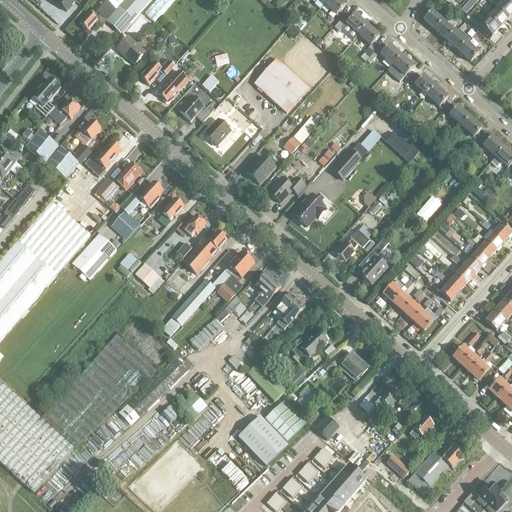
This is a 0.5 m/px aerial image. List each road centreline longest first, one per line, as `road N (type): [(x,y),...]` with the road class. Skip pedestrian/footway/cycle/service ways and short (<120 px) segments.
road 1 (tertiary): [(416,367),(44,34)]
road 2 (residential): [(511,263),(416,367)]
